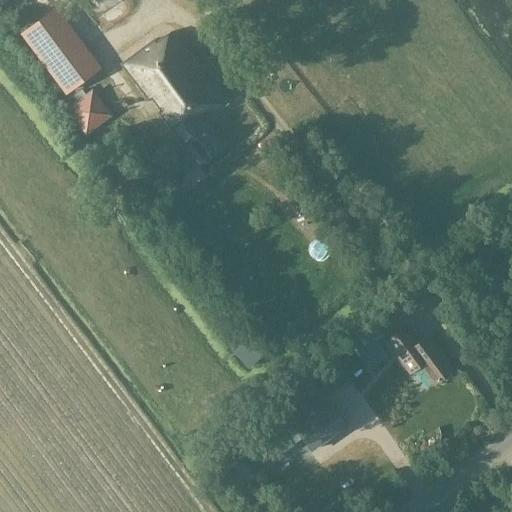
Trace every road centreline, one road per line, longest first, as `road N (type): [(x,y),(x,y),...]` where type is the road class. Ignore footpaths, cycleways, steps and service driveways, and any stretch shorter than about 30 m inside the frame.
road 1 (track): [(157,0),(219,54),(301,155),(511,437)]
road 2 (unclassified): [(405,511),(511,436)]
